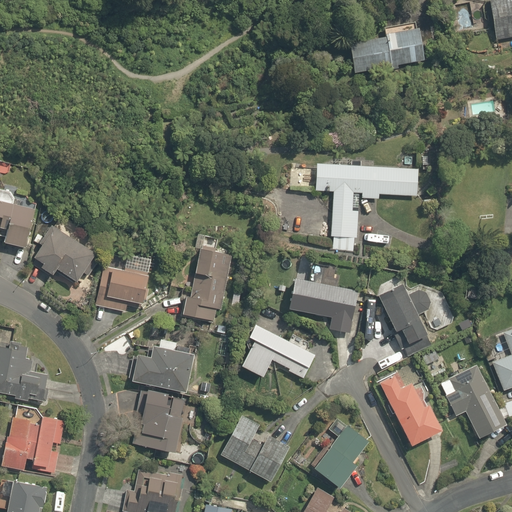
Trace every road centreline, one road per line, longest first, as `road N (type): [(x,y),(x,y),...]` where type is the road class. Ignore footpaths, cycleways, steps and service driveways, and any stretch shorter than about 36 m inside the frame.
road 1 (track): [(298,0),(170,74),(132,75),(105,51),(57,32),(0,36)]
road 2 (residential): [(83,511),(96,422),(90,382),(62,332),(0,288)]
